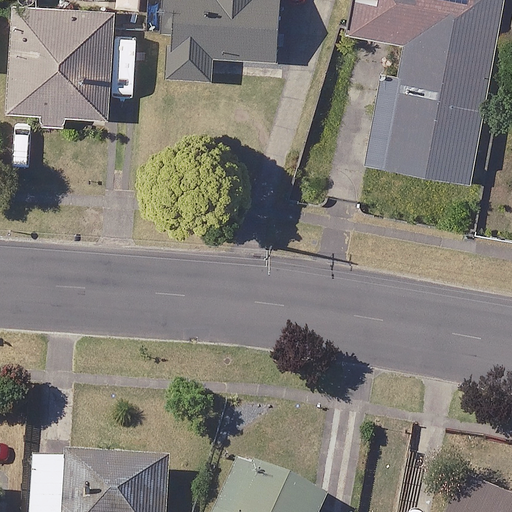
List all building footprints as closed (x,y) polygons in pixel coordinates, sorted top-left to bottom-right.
[(67,127),(68,115),(112,117),(118,5),(22,0),(14,0),(9,112),(45,114),(44,125),(67,127)] [(150,0),(149,31),(176,33),(174,77),(216,79),(217,56),(279,59),(281,0),(150,0)] [(358,0),(353,34),(387,40),(367,163),(473,181),(503,0),(358,0)] [(171,511),(173,470),(31,462),(28,511),(171,511)] [(323,511),(328,502),(251,469),(238,464),(217,511),(323,511)] [(0,511),(12,511),(15,476),(0,475),(0,511)] [(511,511),(511,507),(467,489),(457,511),(511,511)]
